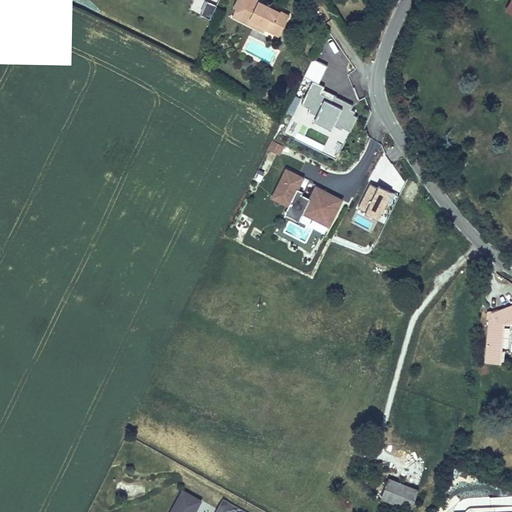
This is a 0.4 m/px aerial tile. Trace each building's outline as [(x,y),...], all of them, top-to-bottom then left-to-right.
[(210,18),(217,4),(209,0),(194,0),(190,8),(210,18)] [(235,0),(233,6),(236,8),(232,15),(264,32),(266,28),(280,35),(291,14),(262,0),(235,0)] [(329,65),(313,57),(304,76),(313,80),(302,104),(307,106),(304,111),(342,129),(343,126),(352,130),(360,112),(352,108),(354,104),(324,90),(326,86),(320,84),(329,65)] [(272,140),(268,149),(279,155),(284,146),(272,140)] [(304,191),(299,189),(305,177),(286,168),(271,198),(289,206),(285,214),(300,222),(305,213),(331,226),(344,198),(316,184),(310,198),(302,194),(304,191)] [(392,192),(371,182),(359,208),(380,218),(392,192)] [(375,262),(373,268),(385,272),(387,266),(375,262)] [(511,304),(490,314),(493,320),(487,319),(479,360),(496,362),(498,351),(503,322),(511,317),(511,304)] [(419,487),(387,476),(380,497),(412,508),(419,487)] [(195,511),(202,500),(183,489),(169,511),(195,511)] [(247,511),(223,498),(215,511),(247,511)] [(483,511),(483,503),(454,503),(453,511),(483,511)]
